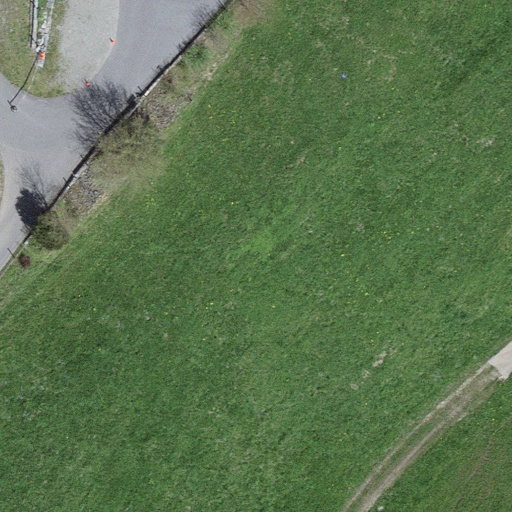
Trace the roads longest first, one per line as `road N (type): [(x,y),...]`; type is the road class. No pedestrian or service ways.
road 1 (residential): [(151,0),(147,57),(101,128),(31,139),(0,107)]
road 2 (track): [(0,272),(101,128)]
